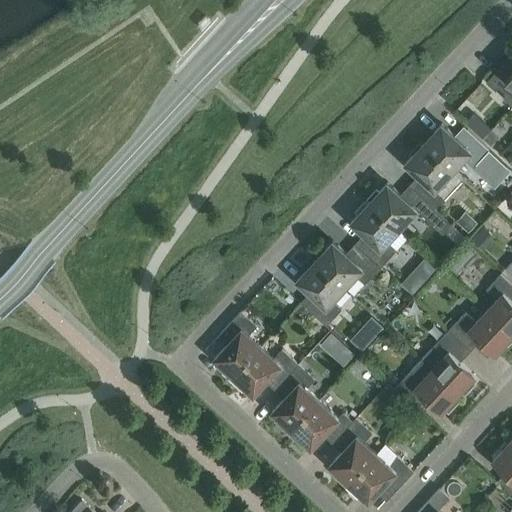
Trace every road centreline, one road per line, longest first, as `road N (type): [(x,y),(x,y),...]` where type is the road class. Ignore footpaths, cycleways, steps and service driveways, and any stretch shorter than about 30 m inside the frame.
road 1 (residential): [(511,4),(175,364),(333,511)]
road 2 (secondary): [(0,300),(282,0)]
road 3 (residential): [(393,511),(511,385)]
road 4 (residential): [(163,511),(97,458),(47,511)]
